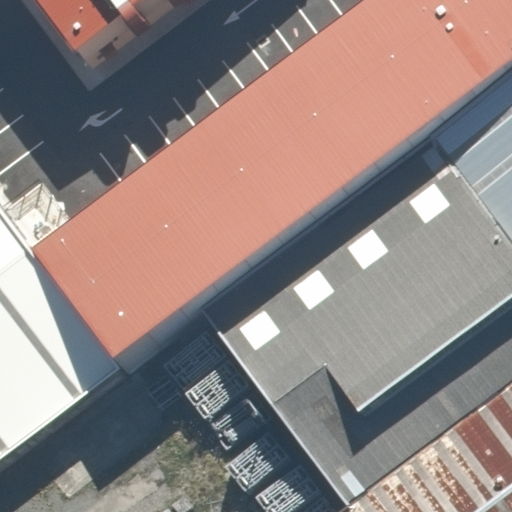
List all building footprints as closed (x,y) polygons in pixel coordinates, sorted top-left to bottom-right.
[(122,357),(511,60),(511,0),(362,0),(31,248),(122,357)] [(41,0),(89,62),(171,0),(41,0)] [(511,240),(511,74),(433,134),(511,240)] [(349,510),(511,386),(511,240),(433,134),(202,310),(349,510)] [(0,458),(117,373),(0,219),(0,458)] [(511,511),(511,386),(349,510),(346,511),(511,511)]
